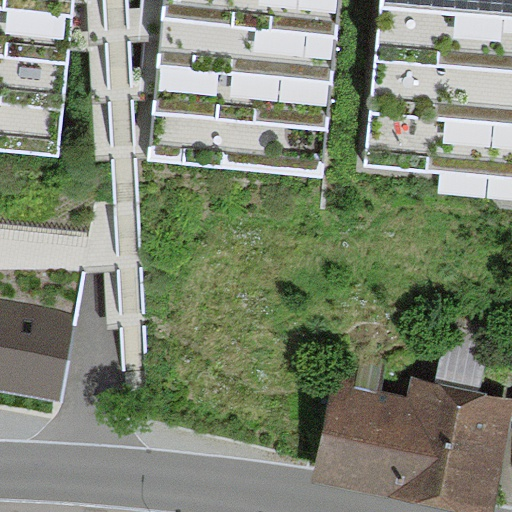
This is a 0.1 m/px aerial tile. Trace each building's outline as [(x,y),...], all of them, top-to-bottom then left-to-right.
[(68,0),(0,0),(0,142),(55,147),(68,0)] [(318,167),(335,0),(165,0),(149,149),(318,167)] [(511,0),(386,0),(371,156),(511,170),(511,0)] [(69,314),(0,302),(0,384),(57,394),(69,314)] [(324,385),(309,465),(484,497),(502,400),(406,382),(403,399),(324,385)]
